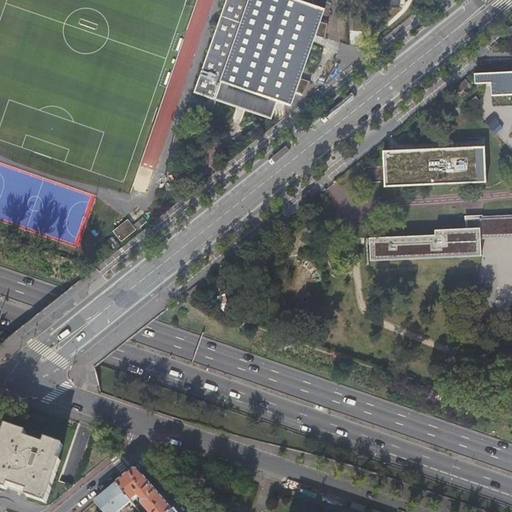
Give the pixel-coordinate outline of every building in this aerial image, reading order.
[(368,0),(370,1),(374,2),(378,4),(382,5),(386,5),(392,5),(395,5),(399,4),(399,0),(227,0),(196,92),(231,104),(273,119),(279,101),(293,105),(297,91),(304,94),(311,81),(302,78),(316,35),(326,38),(327,31),(328,24),(321,22),(325,8),(312,3),(312,0),(368,0)] [(336,63),(336,62),(328,60),(326,65),(333,69),(334,68),(335,67),(335,65),(336,63)] [(511,71),(475,73),(475,83),(491,82),(492,95),(511,93),(511,71)] [(470,84),(466,79),(456,87),(460,92),(470,84)] [(488,144),(386,149),(388,184),(490,179),(488,144)] [(491,219),(492,233),(511,231),(511,215),(480,217),(479,217),(479,220),(491,219)] [(467,217),(468,228),(480,227),(479,220),(479,217),(468,217),(467,217)] [(480,227),(480,233),(481,238),(511,236),(511,231),(492,233),(491,219),(479,220),(480,227)] [(114,231),(122,241),(136,229),(128,220),(114,231)] [(481,238),(480,233),(480,227),(468,228),(435,229),(435,234),(370,237),(370,242),(371,260),(482,255),(481,238)] [(0,488),(7,491),(11,481),(20,484),(30,487),(27,497),(47,504),(61,462),(58,461),(63,446),(46,441),(44,446),(24,439),(26,434),(6,428),(0,445),(0,488)] [(133,471),(116,484),(131,502),(132,503),(138,497),(142,502),(141,502),(141,503),(141,504),(141,505),(147,511),(171,511),(173,511),(138,471),(133,471)] [(119,511),(131,502),(116,484),(94,502),(102,511),(119,511)]
